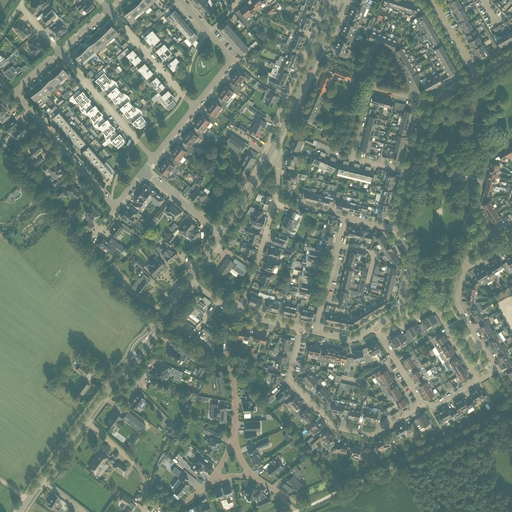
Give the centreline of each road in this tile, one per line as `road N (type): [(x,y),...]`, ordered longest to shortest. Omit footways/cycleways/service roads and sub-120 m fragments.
road 1 (residential): [(421,404),(371,434),(333,427),(291,381),(300,329)]
road 2 (residential): [(238,314),(277,196),(269,154)]
road 3 (residential): [(113,206),(14,93)]
road 4 (residential): [(381,337),(433,308),(478,380)]
road 5 (residential): [(153,157),(60,52)]
road 6 (residential): [(329,0),(276,118),(282,127)]
road 7 (residential): [(193,105),(232,59),(179,0)]
road 8 (residential): [(234,314),(225,345),(233,444)]
road 9 (residential): [(478,380),(494,368),(458,306),(464,267)]
road 10 (secondary): [(282,127),(334,10)]
road 11 (residential): [(193,105),(109,10)]
